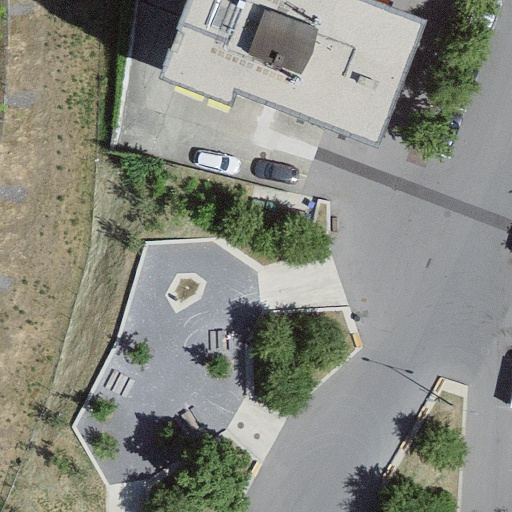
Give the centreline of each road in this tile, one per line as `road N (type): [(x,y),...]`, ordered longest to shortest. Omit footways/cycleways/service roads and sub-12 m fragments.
road 1 (primary): [(0,386),(29,290),(53,162),(67,0)]
road 2 (residential): [(338,511),(420,375),(476,217)]
road 3 (residential): [(496,466),(507,298),(476,217)]
